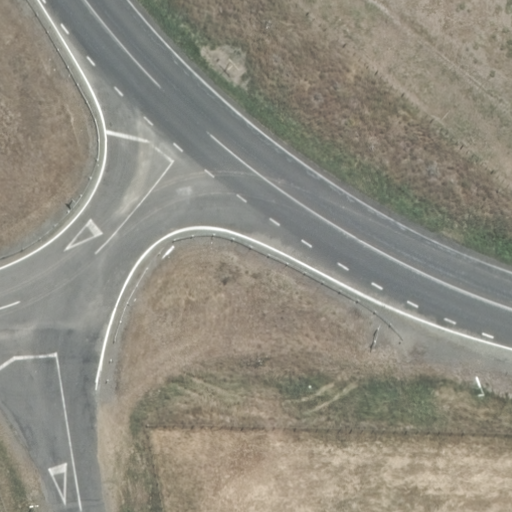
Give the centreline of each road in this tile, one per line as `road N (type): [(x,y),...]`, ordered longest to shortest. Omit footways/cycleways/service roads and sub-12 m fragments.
road 1 (unclassified): [(200,132),(353,242),(511,310)]
road 2 (unclassified): [(37,295),(98,249),(200,132)]
road 3 (unclassified): [(37,295),(83,511)]
road 4 (unclassified): [(84,0),(200,132)]
